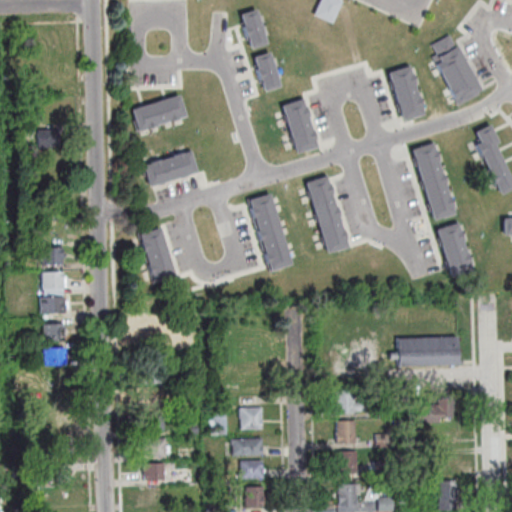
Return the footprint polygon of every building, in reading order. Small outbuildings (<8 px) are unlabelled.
[(252,51),(241,18),(257,13),(268,46),(252,51)] [(450,37),(482,94),(460,107),(433,59),(438,57),(432,47),(450,37)] [(270,55),(281,89),(265,94),(255,60),(270,55)] [(397,100),(389,76),(409,69),(416,93),(397,100)] [(405,124),(397,100),(416,93),(424,117),(405,124)] [(139,133),(133,113),(180,98),(186,118),(139,133)] [(297,156),(283,109),(303,102),(318,149),(297,156)] [(511,192),(502,197),(477,148),(481,146),(476,136),(490,128),(499,146),(494,148),(511,182),(511,192)] [(38,131),(58,131),(59,148),(39,149),(38,131)] [(434,148),(455,217),(435,223),(414,154),(434,148)] [(149,188),(143,169),(191,154),(197,174),(149,188)] [(350,250),(329,257),(306,186),(327,179),(350,250)] [(292,268),(272,274),(250,203),(270,197),(292,268)] [(511,217),(511,233),(503,234),(502,218),(511,217)] [(458,226),(473,274),(453,281),(438,233),(458,226)] [(155,285),(140,238),(162,231),(177,279),(155,285)] [(42,248),(62,248),(63,264),(42,265),(42,248)] [(63,273),(63,290),(44,291),(43,291),(42,274),(63,273)] [(41,297),(65,297),(65,314),(42,314),(41,297)] [(141,321),(169,320),(169,338),(142,339),(141,321)] [(44,325),(64,324),(65,341),(45,342),(44,325)] [(397,367),(396,338),(455,337),(456,365),(397,367)] [(45,349),(65,349),(65,366),(46,366),(45,349)] [(162,367),(163,385),(142,386),(141,368),(162,367)] [(334,391),(352,390),(352,403),(363,403),(364,411),(353,411),(353,413),(335,414),(334,391)] [(144,392),(163,391),(163,407),(144,408),(144,392)] [(450,418),(440,419),(440,421),(418,422),(418,405),(436,405),(436,399),(449,398),(450,418)] [(378,409),(389,408),(390,416),(378,417),(378,409)] [(241,431),(241,421),(240,410),(262,409),(263,421),(262,421),(262,431),(241,431)] [(206,437),(205,410),(225,410),(226,436),(206,437)] [(163,415),(164,431),(145,431),(144,416),(163,415)] [(353,421),(354,443),(336,444),(335,422),(353,421)] [(184,425),(198,425),(198,435),(185,435),(184,425)] [(389,434),(390,447),(375,447),(375,435),(389,434)] [(431,450),(430,436),(453,435),(453,449),(431,450)] [(261,455),(231,456),(230,439),(260,438),(261,455)] [(144,440),(165,440),(166,457),(145,458),(144,440)] [(338,452),(354,452),(355,474),(339,474),(338,452)] [(239,477),(239,461),(261,460),(261,477),(239,477)] [(373,462),(391,462),(391,477),(374,478),(373,462)] [(143,480),(143,464),(163,464),(164,480),(143,480)] [(44,470),(71,469),(71,487),(45,488),(44,470)] [(455,511),(438,511),(437,481),(454,480),(455,511)] [(354,506),(338,506),(337,484),(353,483),(354,506)] [(245,509),(244,487),(262,486),(262,508),(245,509)] [(144,488),(163,487),(163,504),(144,505),(144,488)] [(392,498),(392,511),(378,511),(377,498),(392,498)]
